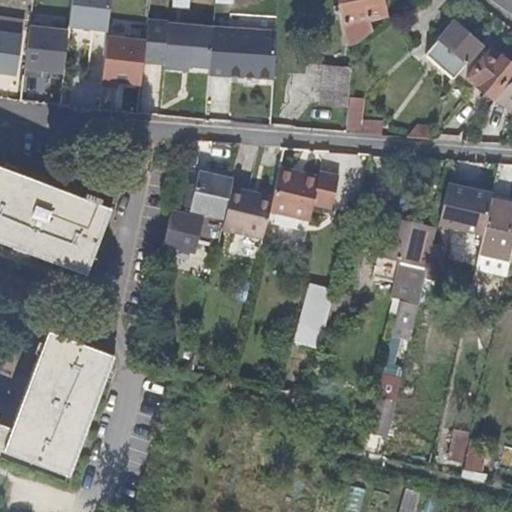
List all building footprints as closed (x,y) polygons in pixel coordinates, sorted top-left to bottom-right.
[(111,0),(72,0),(69,26),(108,30),(111,0)] [(380,0),(337,0),(341,21),(383,13),(380,0)] [(212,25),(151,19),(147,61),(208,67),(212,25)] [(478,46),(450,22),(423,54),(450,79),(478,46)] [(68,28),(29,24),(24,68),(63,73),(68,28)] [(277,32),(216,26),(211,68),(273,74),(277,32)] [(25,31),(0,27),(0,74),(19,77),(25,31)] [(145,39),(106,34),(101,79),(140,83),(145,39)] [(489,97),(511,70),(511,66),(500,57),(496,61),(487,54),(467,76),(489,97)] [(320,103),(347,104),(347,96),(349,65),(322,64),(320,103)] [(511,74),(495,97),(511,105),(511,74)] [(347,104),(345,129),(358,131),(360,97),(347,96),(347,104)] [(360,117),(360,131),(380,132),(380,118),(360,117)] [(280,156),(274,185),(273,186),(270,200),(305,207),(307,200),(313,201),(314,193),(321,161),(320,160),(319,165),(280,156)] [(340,165),(321,161),(314,193),(333,196),(340,165)] [(0,242),(89,275),(113,209),(0,167),(0,242)] [(223,216),(231,180),(192,171),(183,208),(223,217),(223,216)] [(274,185),(232,177),(231,180),(223,216),(223,217),(222,220),(264,228),(270,200),(273,186),(274,185)] [(488,203),(490,196),(457,189),(448,229),(481,236),(488,203)] [(511,207),(488,203),(481,236),(477,257),(508,264),(511,244),(511,207)] [(203,218),(172,211),(164,246),(194,253),(203,218)] [(393,302),(409,228),(387,223),(378,260),(397,264),(391,302),(393,302)] [(435,234),(409,228),(393,302),(396,303),(418,308),(424,281),(431,249),(435,234)] [(442,251),(431,249),(424,281),(435,282),(442,251)] [(331,269),(314,266),(298,335),(313,339),(331,269)] [(109,353),(43,330),(12,418),(0,450),(66,473),(109,353)] [(389,335),(385,355),(401,358),(404,359),(408,340),(389,335)] [(401,358),(385,355),(376,409),(391,413),(401,358)] [(12,418),(0,414),(0,449),(0,450),(12,418)] [(468,432),(455,429),(449,460),(462,462),(468,432)] [(511,448),(502,446),(497,467),(509,470),(511,460),(511,448)] [(399,489),(395,511),(409,511),(414,491),(399,489)]
